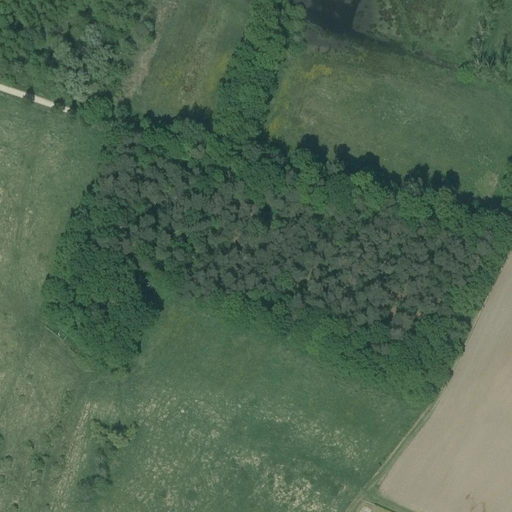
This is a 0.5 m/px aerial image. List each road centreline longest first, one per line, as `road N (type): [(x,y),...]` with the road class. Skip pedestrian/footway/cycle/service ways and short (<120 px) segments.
road 1 (track): [(511,225),(302,184),(0,89)]
road 2 (track): [(362,496),(448,389),(511,261)]
road 3 (track): [(169,293),(221,159)]
